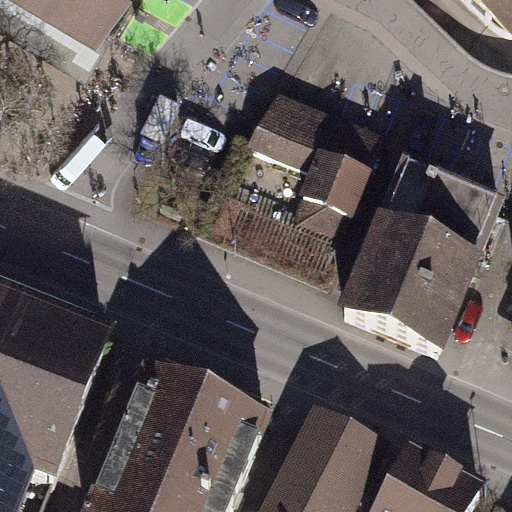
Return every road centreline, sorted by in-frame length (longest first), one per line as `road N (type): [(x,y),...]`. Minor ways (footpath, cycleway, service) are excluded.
road 1 (secondary): [(511,444),(47,247)]
road 2 (residential): [(239,0),(125,130),(47,247)]
